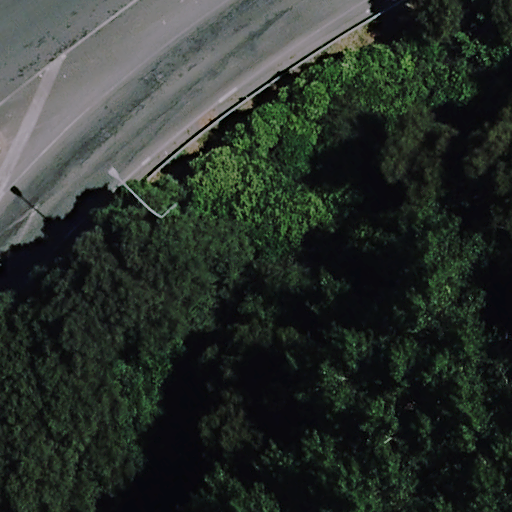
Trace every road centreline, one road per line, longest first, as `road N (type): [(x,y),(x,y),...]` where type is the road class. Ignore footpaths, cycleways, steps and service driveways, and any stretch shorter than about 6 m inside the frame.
road 1 (tertiary): [(108,53),(0,206)]
road 2 (tertiary): [(0,126),(108,53)]
